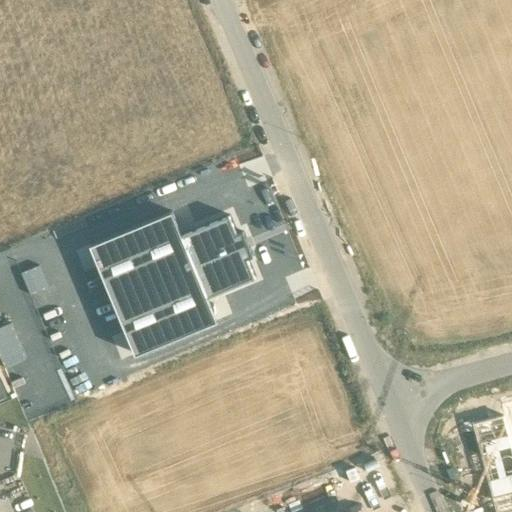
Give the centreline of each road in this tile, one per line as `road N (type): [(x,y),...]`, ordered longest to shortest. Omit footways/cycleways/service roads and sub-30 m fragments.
road 1 (residential): [(388,401),(220,0)]
road 2 (residential): [(388,401),(511,365)]
